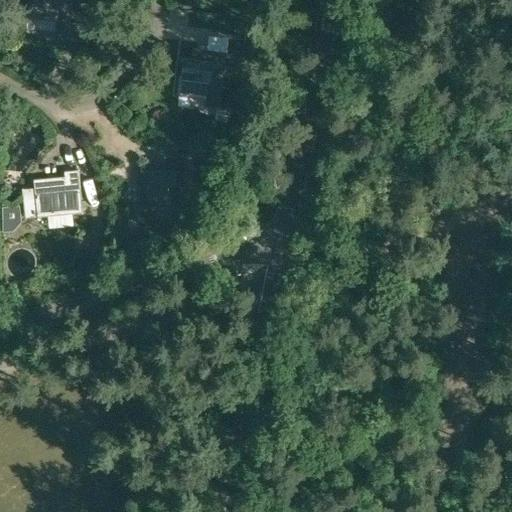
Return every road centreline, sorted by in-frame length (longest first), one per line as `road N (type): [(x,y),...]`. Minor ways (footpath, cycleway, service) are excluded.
road 1 (tertiary): [(230,511),(330,0)]
road 2 (track): [(444,511),(473,203)]
road 3 (track): [(282,249),(511,187)]
